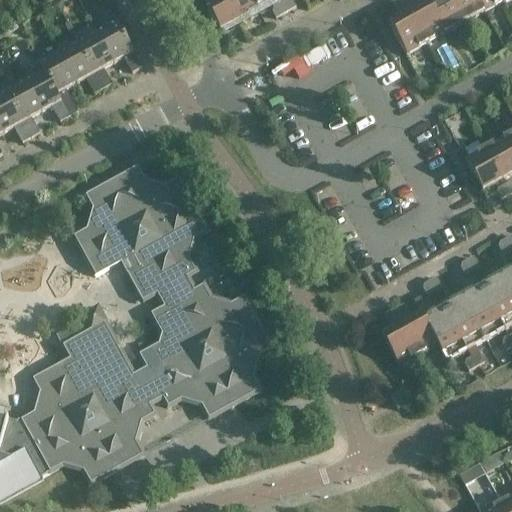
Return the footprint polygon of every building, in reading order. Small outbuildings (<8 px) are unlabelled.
[(241,22),(228,0),(207,0),(204,2),(221,33),(241,22)] [(259,12),(252,0),(228,0),(241,22),(259,12)] [(280,0),(252,0),(259,12),(280,0)] [(407,9),(402,0),(392,6),(395,12),(400,13),(407,9)] [(414,5),(416,1),(415,0),(402,0),(407,9),(414,5)] [(484,14),(476,0),(435,0),(428,4),(446,35),(484,14)] [(503,4),(500,0),(476,0),(484,14),(503,4)] [(296,10),(293,3),(288,2),(281,6),(286,15),(296,10)] [(446,35),(428,4),(410,14),(427,45),(446,35)] [(286,15),(281,6),(274,10),(273,15),(276,21),(286,15)] [(427,45),(410,14),(390,25),(407,56),(427,45)] [(142,70),(117,24),(97,35),(114,66),(124,61),(133,76),(142,70)] [(114,66),(97,35),(78,45),(104,92),(112,87),(104,72),(114,66)] [(104,92),(78,45),(59,56),(76,87),(86,81),(95,97),(104,92)] [(66,93),(76,87),(59,56),(39,66),(43,74),(44,73),(69,120),(79,115),(66,93)] [(69,120),(44,73),(43,74),(25,84),(42,115),(52,110),(60,125),(69,120)] [(42,115),(25,84),(6,94),(31,141),(40,136),(32,121),(42,115)] [(31,141),(6,94),(0,97),(0,128),(4,136),(14,130),(23,145),(31,141)] [(511,176),(511,154),(504,140),(486,151),(503,182),(511,176)] [(503,182),(486,151),(466,162),(483,193),(503,182)] [(156,417),(149,404),(161,397),(168,411),(182,403),(201,409),(209,422),(262,393),(255,379),(261,359),(274,352),(244,298),(231,306),(211,300),(204,287),(191,294),(184,282),(197,275),(190,261),(195,241),(209,234),(179,180),(166,187),(146,182),(138,168),(85,198),(92,212),(87,231),(73,239),(94,277),(120,262),(143,304),(157,297),(163,309),(150,316),(161,336),(158,346),(138,357),(146,370),(134,377),(97,311),(83,319),(90,332),(62,348),(72,367),(63,372),(59,366),(32,381),(39,395),(34,415),(20,422),(50,476),(63,468),(83,474),(91,488),(144,458),(137,444),(143,425),(156,417)] [(511,196),(505,187),(498,191),(497,195),(500,202),(511,196)] [(510,252),(505,242),(500,245),(499,249),(503,256),(510,252)] [(480,269),(476,262),(472,260),(467,263),(472,273),(480,269)] [(472,273),(467,263),(462,266),(461,270),(465,277),(472,273)] [(511,272),(510,269),(498,276),(511,300),(511,272)] [(511,328),(511,300),(498,276),(487,282),(490,288),(483,293),(505,333),(511,328)] [(442,290),(438,283),(434,281),(429,284),(435,294),(442,290)] [(435,294),(429,284),(424,287),(423,291),(427,298),(435,294)] [(505,333),(483,293),(476,296),(472,290),(461,297),(486,343),(505,333)] [(486,343),(461,297),(449,303),(453,309),(445,313),(467,353),(486,343)] [(406,317),(408,313),(404,307),(394,312),(399,321),(406,317)] [(467,353),(445,313),(438,317),(435,311),(428,315),(427,312),(421,316),(438,347),(447,365),(467,353)] [(399,321),(394,312),(384,318),(388,324),(392,325),(399,321)] [(438,347),(421,316),(402,326),(419,358),(438,347)] [(419,358),(402,326),(382,337),(399,368),(419,358)] [(511,350),(511,345),(508,339),(504,341),(503,346),(507,353),(511,350)] [(484,366),(480,358),(476,357),(471,360),(476,370),(484,366)] [(476,370),(471,360),(466,362),(465,367),(469,374),(476,370)] [(410,406),(403,392),(390,399),(398,412),(410,406)] [(50,476),(20,422),(17,424),(8,422),(7,424),(0,421),(0,505),(43,482),(42,480),(50,476)] [(511,511),(511,499),(501,505),(505,511),(511,511)]
